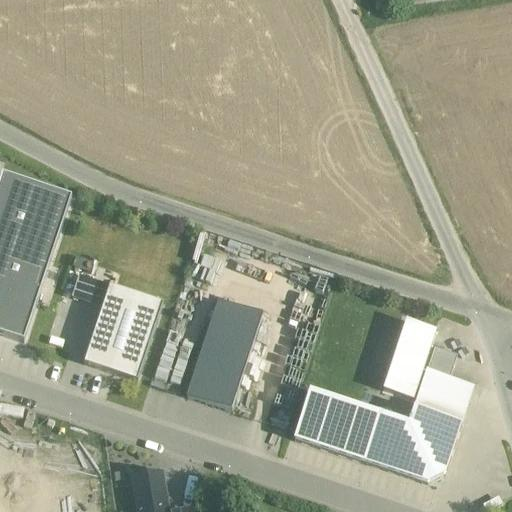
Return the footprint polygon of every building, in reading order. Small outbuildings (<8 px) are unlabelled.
[(376,0),(378,12),(473,0),(376,0)] [(3,179),(0,186),(0,338),(23,346),(72,202),(3,179)] [(86,367),(138,384),(162,307),(110,290),(86,367)] [(219,306),(187,402),(231,417),(243,383),(243,379),(243,381),(263,320),(219,306)] [(436,335),(405,324),(382,395),(412,405),(436,335)] [(427,372),(444,378),(450,380),(457,358),(434,351),(427,372)] [(461,429),(468,407),(468,406),(473,390),(426,375),(414,413),(461,429)] [(402,425),(409,404),(373,393),(366,413),(402,425)] [(427,488),(438,482),(445,478),(461,429),(414,414),(408,430),(310,397),(294,443),(427,488)] [(167,511),(162,478),(133,483),(133,489),(136,511),(167,511)]
